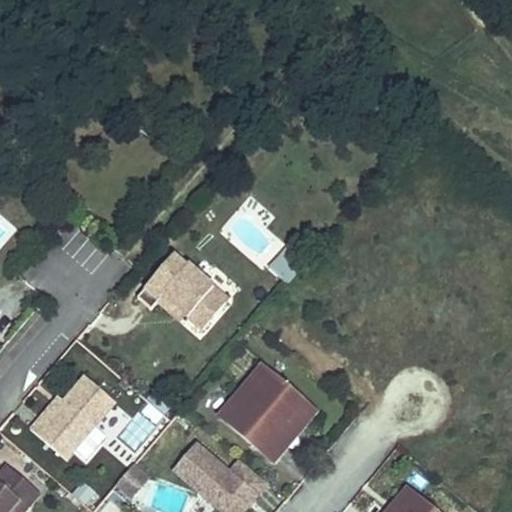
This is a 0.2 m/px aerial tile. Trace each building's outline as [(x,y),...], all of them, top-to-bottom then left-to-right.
[(284,278),(298,253),(286,247),(272,271),(284,278)] [(177,253),(164,267),(177,279),(190,264),(177,253)] [(232,297),(191,262),(190,264),(177,279),(164,267),(141,294),(155,306),(162,298),(176,311),(181,306),(189,313),(206,327),(232,297)] [(189,313),(181,306),(176,311),(184,318),(189,313)] [(275,438),(304,403),(262,368),(221,418),(274,463),(287,447),(275,438)] [(70,457),(119,400),(90,375),(68,399),(52,418),(46,414),(35,426),(70,457)] [(63,394),(46,414),(52,418),(68,399),(63,394)] [(287,447),(315,413),(304,403),(275,438),(287,447)] [(249,511),(269,482),(236,461),(232,468),(193,443),(170,480),(219,511),(249,511)] [(0,475),(0,511),(11,511),(22,500),(30,507),(42,492),(10,464),(0,475)] [(148,479),(134,467),(117,487),(131,499),(148,479)] [(410,511),(420,501),(408,492),(391,511),(410,511)] [(25,511),(30,507),(22,500),(11,511),(25,511)] [(432,511),(420,501),(410,511),(432,511)]
